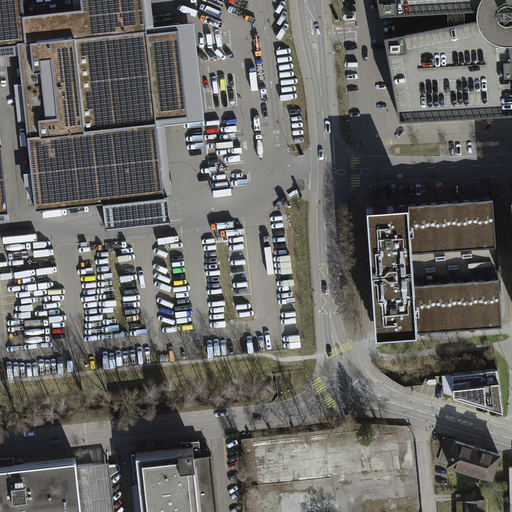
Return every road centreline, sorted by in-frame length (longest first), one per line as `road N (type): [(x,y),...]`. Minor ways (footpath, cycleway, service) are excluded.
road 1 (unclassified): [(0,443),(280,411),(354,380)]
road 2 (residential): [(326,172),(331,328),(354,380)]
road 3 (residential): [(511,164),(326,172)]
road 4 (residential): [(326,172),(310,0)]
road 5 (unknown): [(188,206),(190,141),(202,116),(224,107),(274,116)]
